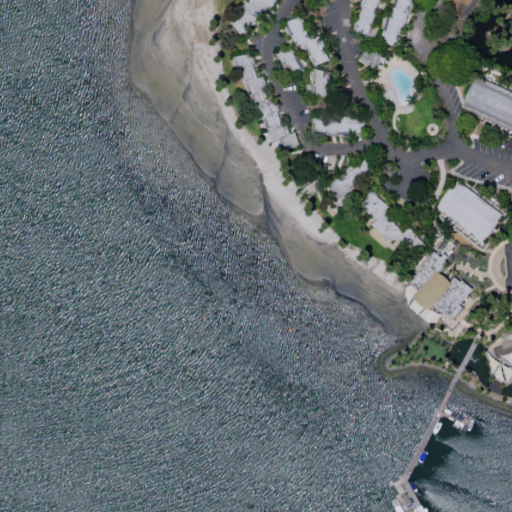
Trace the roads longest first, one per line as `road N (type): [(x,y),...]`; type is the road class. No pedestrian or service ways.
road 1 (residential): [(345,0),(345,49),(385,144),(399,161),(461,150)]
road 2 (residential): [(294,0),(268,51),(303,135),(333,151),(385,144)]
road 3 (residential): [(446,0),(423,28),(423,52),(438,72),(453,132),(461,150),(511,170)]
